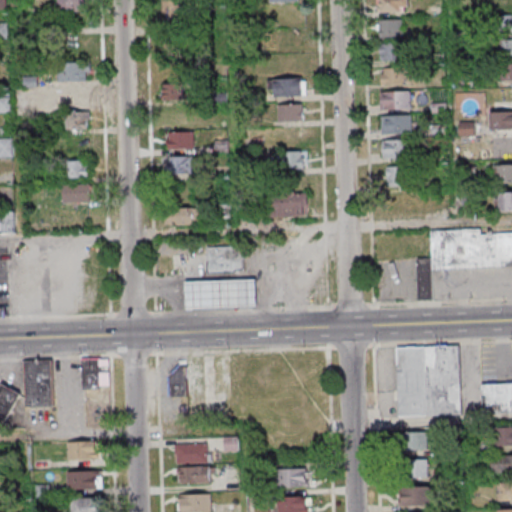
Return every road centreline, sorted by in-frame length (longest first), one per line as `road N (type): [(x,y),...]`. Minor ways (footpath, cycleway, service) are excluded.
road 1 (tertiary): [(511,321),(0,339)]
road 2 (residential): [(137,511),(122,0)]
road 3 (residential): [(355,511),(342,0)]
